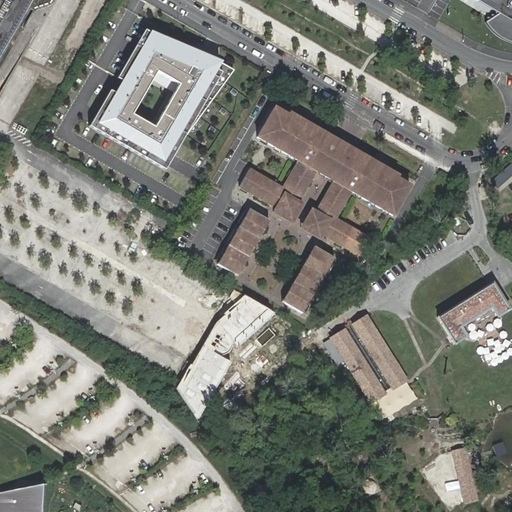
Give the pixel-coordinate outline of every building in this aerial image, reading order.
[(22,0),(0,0),(0,45),(25,2),(22,0)] [(486,0),(477,0),(497,12),(502,9),(486,0)] [(511,0),(477,0),(486,0),(502,9),(497,12),(484,19),(486,22),(489,27),(493,32),(498,36),(506,40),(511,42),(511,41),(511,0)] [(88,126),(163,170),(184,135),(185,136),(233,72),(219,63),(198,54),(195,59),(145,30),(116,78),(122,81),(114,93),(109,90),(88,126)] [(220,62),(200,50),(198,54),(219,63),(220,62)] [(399,175),(352,148),(315,127),(290,111),(288,114),(275,106),(255,138),(296,161),(283,184),(292,193),(303,195),(310,186),(318,191),(326,179),(331,183),(353,194),(394,216),(411,186),(398,177),(399,175)] [(511,162),(492,179),(499,186),(511,175),(511,162)] [(282,187),(250,168),(238,188),(271,207),(279,197),(282,187)] [(311,208),(299,229),(334,250),(332,253),(354,267),(370,238),(337,218),(353,194),(331,183),(316,210),(311,208)] [(304,204),(283,192),(272,213),(293,225),(304,204)] [(237,276),(269,221),(249,209),(217,264),(237,276)] [(315,247),(282,301),(303,313),(335,258),(315,247)] [(129,258),(121,270),(133,278),(141,266),(129,258)] [(499,326),(502,318),(501,316),(510,310),(493,284),(439,318),(455,344),(465,338),(466,341),(474,341),(499,326)] [(367,314),(351,324),(392,390),(408,381),(367,314)] [(228,318),(221,332),(234,339),(242,324),(228,318)] [(345,328),(330,337),(371,404),(386,394),(345,328)] [(450,425),(456,421),(453,416),(447,420),(450,425)] [(470,472),(464,450),(452,453),(457,472),(461,471),(462,474),(470,472)] [(474,488),(470,472),(462,474),(461,471),(457,472),(462,491),(474,488)] [(47,511),(49,483),(0,493),(0,511),(47,511)] [(460,511),(478,511),(478,502),(460,503),(460,511)]
